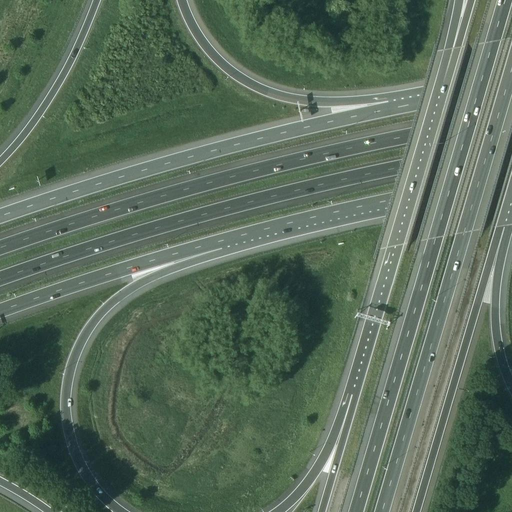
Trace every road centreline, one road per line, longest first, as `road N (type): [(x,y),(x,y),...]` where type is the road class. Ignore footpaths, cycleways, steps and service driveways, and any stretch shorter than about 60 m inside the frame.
road 1 (motorway): [(505,0),(355,511)]
road 2 (motorway): [(511,118),(334,151),(0,250)]
road 3 (motorway): [(0,280),(254,201),(511,148)]
road 4 (motorway): [(382,511),(511,69)]
road 5 (motorway): [(389,109),(202,154),(0,217)]
road 6 (motorway): [(452,49),(343,422)]
road 7 (motorway): [(121,511),(96,490),(72,442),(66,391),(73,357),(120,295),(219,241)]
road 8 (motorway): [(219,241),(511,178)]
road 9 (motorway): [(416,511),(501,234)]
road 10 (motorway): [(389,109),(284,97),(244,80),(199,38),(182,0)]
road 11 (motorway): [(0,311),(219,241)]
road 12 (motorway): [(98,0),(54,91),(0,161)]
road 13 (motorway): [(511,383),(494,310),(501,234)]
road 14 (motorway): [(511,86),(389,109)]
